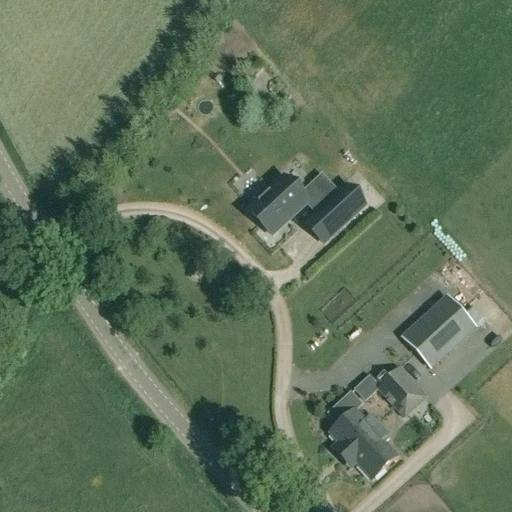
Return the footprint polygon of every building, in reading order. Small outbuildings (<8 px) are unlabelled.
[(272,240),(309,206),(283,176),(267,191),(265,189),(253,200),(255,202),(245,211),(272,240)] [(196,283),(201,281),(204,269),(202,266),(195,264),(191,266),(187,277),(190,281),(196,283)] [(421,324),(448,354),(476,328),(448,299),(421,324)] [(403,341),(430,370),(448,354),(421,324),(403,341)] [(377,390),(396,410),(405,420),(427,399),(401,370),(377,390)] [(347,454),(378,426),(370,418),(364,423),(356,414),(363,408),(352,395),(329,416),(338,426),(329,434),(347,454)] [(371,481),(397,459),(384,444),(390,439),(378,426),(347,454),(371,481)]
